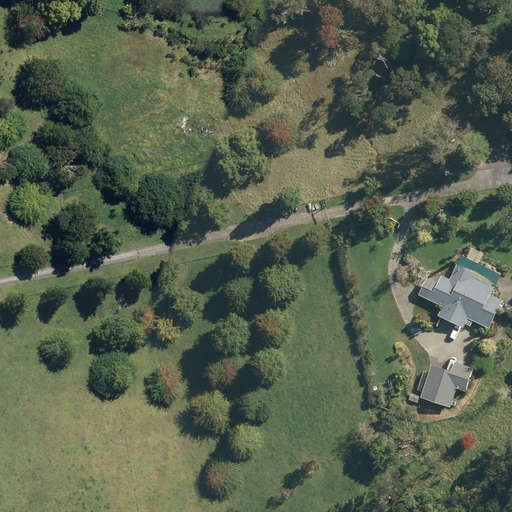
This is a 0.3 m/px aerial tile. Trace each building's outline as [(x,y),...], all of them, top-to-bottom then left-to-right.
[(472,319),(494,329),(507,300),(496,295),(505,274),(500,272),(499,268),(486,262),(486,263),(466,254),(455,280),(446,276),(443,283),(431,278),(423,296),(446,306),(442,316),(468,327),(472,319)] [(498,351),(479,345),(476,353),(479,354),(476,363),(492,369),(498,351)] [(424,397),(456,407),(461,388),(472,392),(479,368),(459,362),(456,372),(434,365),(424,397)] [(424,396),(412,392),(409,401),(421,405),(424,396)] [(422,408),(430,411),(433,402),(426,399),(422,408)]
